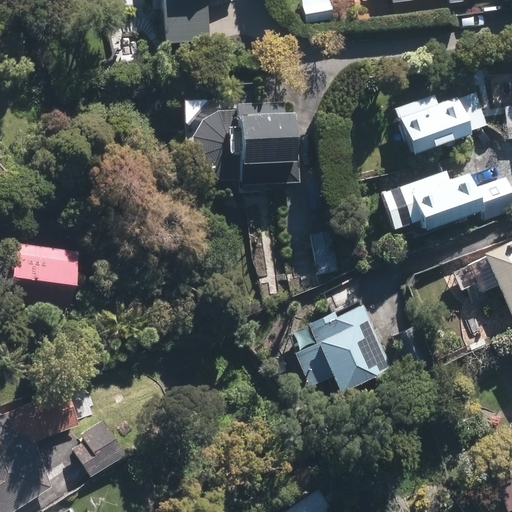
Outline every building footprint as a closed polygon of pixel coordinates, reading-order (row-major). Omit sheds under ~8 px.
[(325,0),(303,0),(298,1),(301,25),(328,22),(325,0)] [(201,6),(165,10),(168,42),(204,38),(201,6)] [(430,102),(399,112),(413,155),(469,136),(466,129),(480,125),(472,100),(434,112),(430,102)] [(288,106),(240,108),(240,114),(217,116),(201,126),(191,142),(192,163),(202,176),(220,182),(244,182),(244,186),(293,184),(288,106)] [(440,177),(409,188),(425,231),(481,211),(482,215),(510,205),(501,182),(470,193),(465,179),(444,187),(440,177)] [(328,236),(313,238),(320,275),(335,273),(328,236)] [(511,249),(489,260),(511,309),(511,249)] [(72,261),(16,252),(11,283),(67,292),(72,261)] [(318,347),(295,359),(317,402),(386,367),(360,315),(336,327),(332,317),(309,329),(318,347)] [(412,335),(396,342),(409,372),(425,365),(412,335)] [(0,511),(8,511),(44,487),(19,413),(0,419),(0,511)] [(119,456),(100,427),(82,439),(86,444),(74,452),(90,476),(119,456)]
